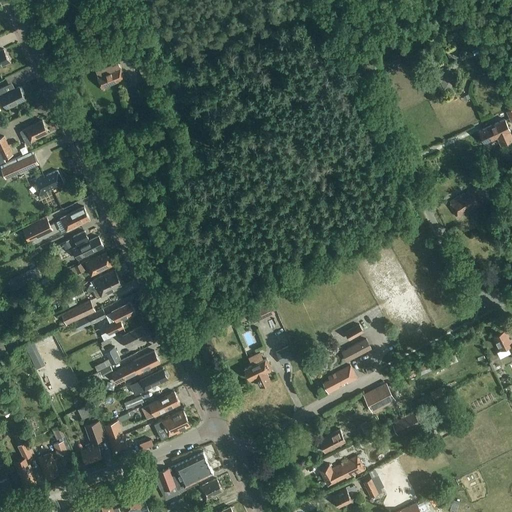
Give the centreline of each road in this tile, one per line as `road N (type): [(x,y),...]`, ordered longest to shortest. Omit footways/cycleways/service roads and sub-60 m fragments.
road 1 (primary): [(219,424),(13,0)]
road 2 (unclassified): [(511,300),(479,294),(458,271),(327,0)]
road 3 (unclassified): [(0,510),(219,424)]
